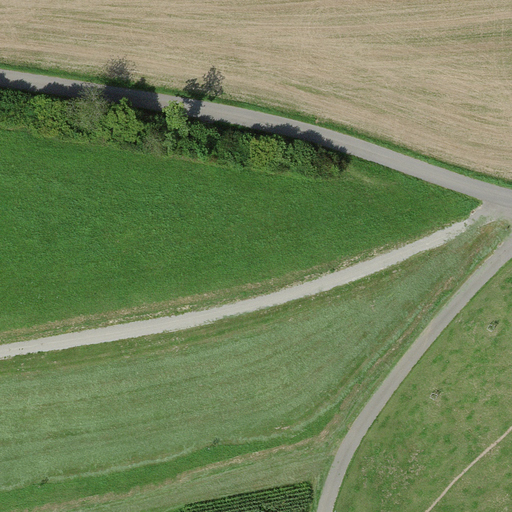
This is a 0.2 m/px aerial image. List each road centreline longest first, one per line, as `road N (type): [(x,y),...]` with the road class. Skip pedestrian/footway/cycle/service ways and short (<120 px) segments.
road 1 (track): [(511,209),(269,311),(0,355)]
road 2 (unclassified): [(0,78),(278,125),(511,198)]
road 3 (track): [(331,511),(373,415),(448,317),(511,253)]
